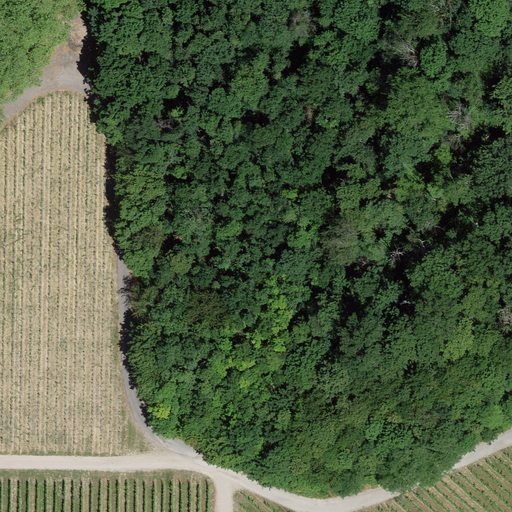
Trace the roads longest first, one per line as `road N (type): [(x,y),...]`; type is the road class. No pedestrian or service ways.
road 1 (track): [(200,462),(138,409),(127,372),(108,100),(89,84),(54,83),(20,97),(0,117)]
road 2 (track): [(200,462),(326,507),(388,493),(511,436)]
road 3 (track): [(0,461),(200,462)]
